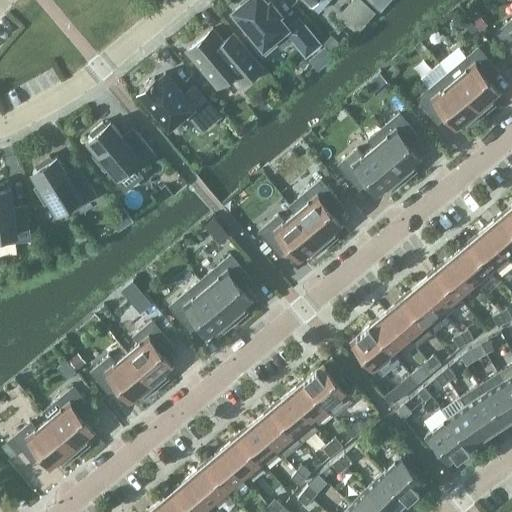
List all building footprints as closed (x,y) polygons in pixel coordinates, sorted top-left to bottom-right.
[(246,0),(235,9),(251,28),(246,32),(250,37),(259,48),(262,52),(267,48),(267,49),(277,41),(282,47),(293,38),(305,53),(317,43),(298,20),(287,30),(285,26),(286,26),(276,14),(278,12),(270,1),(267,3),(264,0),(246,0)] [(363,0),(353,0),(342,12),(360,29),(375,11),(363,0)] [(376,0),(373,5),(379,10),(387,0),(376,0)] [(318,1),(305,15),(313,22),(327,8),(318,1)] [(479,17),(473,22),(478,28),(484,23),(479,17)] [(511,17),(496,31),(511,50),(511,17)] [(233,73),(242,84),(262,67),(234,32),(232,33),(236,38),(229,44),(227,42),(223,41),(212,28),(187,49),(217,86),(233,73)] [(485,75),(495,67),(478,46),(448,72),(483,114),(495,104),(491,99),(499,92),(485,75)] [(323,48),(309,60),(318,71),(332,58),(323,48)] [(139,89),(169,125),(192,106),(208,126),(221,115),(195,85),(184,94),(165,72),(156,79),(154,77),(139,89)] [(471,124),(483,114),(448,72),(417,97),(434,118),(445,109),(459,126),(467,119),(471,124)] [(420,158),(406,141),(416,133),(399,112),(369,138),(404,180),(416,170),(412,165),(420,158)] [(93,136),(88,140),(98,151),(93,155),(105,170),(110,165),(111,167),(104,173),(109,179),(113,176),(124,190),(142,174),(138,169),(155,154),(136,132),(126,141),(110,122),(106,125),(103,121),(90,132),(93,136)] [(392,190),(404,180),(369,138),(368,138),(374,145),(362,154),(357,148),(338,163),(356,184),(366,175),(380,192),(388,185),(392,190)] [(40,184),(35,187),(45,204),(50,200),(57,210),(71,201),(76,209),(97,196),(81,171),(70,178),(57,157),(52,160),(49,156),(35,164),(37,169),(33,172),(40,184)] [(341,224),(327,207),(338,199),(320,178),(290,204),(325,246),(337,236),(333,231),(341,224)] [(0,243),(30,240),(27,211),(13,212),(10,188),(4,188),(4,184),(0,184),(0,243)] [(117,208),(132,217),(141,202),(126,193),(117,208)] [(313,256),(325,246),(290,204),(289,204),(295,211),(283,221),(278,214),(260,229),(277,250),(287,241),(301,258),(309,251),(313,256)] [(511,226),(511,204),(502,214),(511,226)] [(509,255),(511,252),(511,226),(502,214),(486,227),(509,255)] [(222,227),(213,235),(221,244),(230,236),(222,227)] [(492,269),(509,255),(486,227),(469,241),(492,269)] [(265,241),(258,247),(265,255),(272,249),(265,241)] [(476,283),(492,269),(469,241),(452,255),(476,283)] [(251,299),(237,283),(248,274),(231,253),(200,279),(235,321),(247,311),(243,306),(251,299)] [(459,297),(476,283),(452,255),(436,269),(459,297)] [(442,311),(459,297),(436,269),(419,283),(442,311)] [(224,331),(235,321),(200,279),(170,304),(187,325),(197,316),(211,333),(220,326),(224,331)] [(427,324),(442,311),(419,283),(402,297),(432,333),(433,332),(427,324)] [(125,292),(130,298),(139,291),(134,284),(125,292)] [(417,346),(432,333),(402,297),(386,311),(409,339),(410,338),(417,346)] [(153,315),(158,310),(152,303),(147,308),(153,315)] [(499,311),(505,321),(511,317),(511,316),(507,307),(499,311)] [(392,353),(393,352),(409,339),(386,311),(369,325),(392,353)] [(498,325),(505,321),(499,311),(492,315),(498,325)] [(166,318),(160,323),(166,331),(173,326),(166,318)] [(173,365),(158,348),(169,340),(152,319),(133,335),(139,341),(127,351),(157,387),(169,377),(164,372),(173,365)] [(400,360),(393,352),(392,353),(369,325),(352,338),(366,355),(361,359),(370,369),(374,365),(376,366),(382,374),(400,360)] [(466,342),(474,338),(468,328),(461,332),(466,342)] [(459,346),(466,342),(461,332),(453,336),(459,346)] [(486,352),(494,348),(488,338),(481,342),(486,352)] [(479,356),(486,352),(481,342),(473,346),(479,356)] [(145,397),(157,387),(127,351),(115,361),(109,355),(91,370),(108,391),(118,382),(133,399),(141,392),(145,397)] [(435,368),(441,363),(433,353),(427,359),(435,368)] [(85,363),(77,354),(70,361),(77,369),(85,363)] [(332,356),(325,361),(336,373),(342,368),(332,356)] [(420,364),(410,373),(418,382),(428,374),(435,368),(427,359),(420,364)] [(511,362),(497,372),(502,380),(511,395),(511,362)] [(344,390),(349,386),(340,376),(335,380),(322,364),(304,379),(327,407),(334,414),(352,399),(344,390)] [(449,380),(456,375),(448,365),(441,371),(449,380)] [(442,385),(449,380),(441,371),(435,376),(442,385)] [(412,388),(418,382),(410,373),(404,378),(412,388)] [(312,420),(327,407),(304,379),(288,392),(312,420)] [(504,422),(511,417),(511,395),(502,380),(484,391),(504,422)] [(460,396),(465,404),(486,434),(504,422),(484,391),(478,383),(460,396)] [(94,431),(80,414),(90,406),(73,385),(55,401),(60,407),(48,417),(78,453),(90,443),(86,438),(94,431)] [(425,400),(431,395),(424,385),(417,391),(425,400)] [(296,433),(312,420),(288,392),(272,405),(296,433)] [(398,407),(398,412),(403,418),(411,411),(404,402),(398,407)] [(469,446),(486,434),(465,404),(447,417),(469,446)] [(302,441),(296,433),(272,405),(255,420),(278,448),(284,456),(302,441)] [(66,463),(78,453),(48,417),(36,427),(31,421),(12,436),(29,457),(39,448),(54,465),(62,458),(66,463)] [(451,459),(469,446),(447,417),(429,431),(430,432),(425,436),(433,447),(438,443),(451,459)] [(262,462),(278,448),(255,420),(239,434),(262,462)] [(353,437),(360,431),(352,422),(345,427),(353,437)] [(383,424),(372,433),(379,442),(390,433),(383,424)] [(245,476),(262,462),(239,434),(222,448),(245,476)] [(337,450),(343,445),(335,436),(329,441),(337,450)] [(11,437),(2,445),(12,457),(21,450),(11,437)] [(363,452),(370,446),(362,437),(356,442),(363,452)] [(330,456),(337,450),(329,441),(322,447),(330,456)] [(228,490),(245,476),(222,448),(205,462),(228,490)] [(346,466),(352,461),(344,452),(338,457),(346,466)] [(409,467),(414,462),(405,452),(400,456),(399,456),(382,471),(407,498),(423,483),(409,467)] [(339,472),(346,466),(338,457),(331,463),(339,472)] [(212,503),(228,490),(205,462),(189,475),(212,503)] [(306,477),(308,474),(311,470),(302,463),(296,470),(306,477)] [(301,484),(306,477),(296,470),(291,476),(301,484)] [(391,511),(392,511),(407,498),(382,471),(366,487),(391,511)] [(201,511),(212,503),(189,475),(172,489),(190,511),(201,511)] [(312,498),(317,492),(308,484),(302,491),(312,498)] [(358,511),(391,511),(366,487),(349,503),(358,511)] [(162,511),(190,511),(172,489),(155,503),(162,511)] [(307,505),(312,498),(302,491),(297,497),(307,505)] [(278,511),(284,505),(274,497),(269,504),(278,511)] [(162,511),(155,503),(145,511),(162,511)] [(358,511),(349,503),(341,511),(358,511)]
